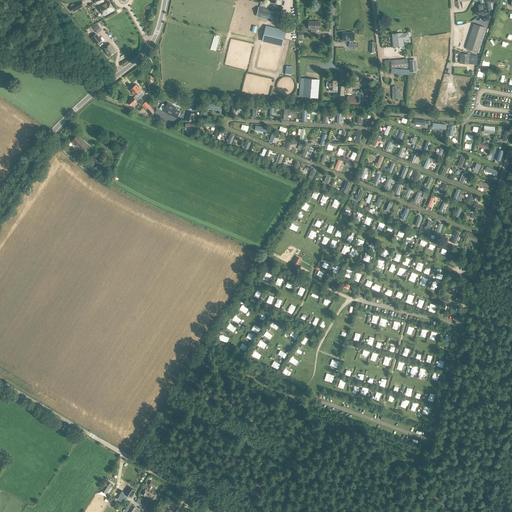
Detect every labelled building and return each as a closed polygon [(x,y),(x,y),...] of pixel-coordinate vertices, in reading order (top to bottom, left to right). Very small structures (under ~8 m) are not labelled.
[(103,0),(94,0),(96,4),(99,3),(101,6),(99,7),(104,15),(114,10),(109,1),(104,4),(103,2),(104,1),(103,0)] [(497,3),(494,4),(493,0),(487,0),(489,10),(495,9),(495,8),(496,8),(497,3)] [(476,11),(475,11),(475,13),(476,14),(477,15),(482,14),(483,21),(489,20),(488,15),(486,16),(484,5),(484,3),(477,4),(477,9),(476,9),(476,11)] [(78,9),(75,4),(69,8),(72,13),(78,9)] [(277,21),(279,12),(259,7),(256,16),(277,21)] [(309,22),(308,29),(311,29),(311,32),(316,32),(316,29),(319,29),(320,22),(309,22)] [(474,24),(466,48),(478,52),(485,28),(474,24)] [(286,31),(266,26),(264,34),(284,38),(286,31)] [(340,33),(340,38),(342,38),(342,41),(349,41),(349,44),(349,48),(357,48),(357,44),(353,44),(353,41),(353,33),(342,32),(342,34),(340,33)] [(403,33),(392,34),(393,47),(404,46),(403,41),(409,40),(409,33),(403,34),(403,33)] [(101,41),(96,34),(91,38),(97,44),(101,41)] [(110,44),(103,50),(109,57),(115,51),(110,44)] [(460,54),(460,64),(471,64),(471,62),(477,62),(477,56),(472,55),(470,55),(470,54),(460,54)] [(391,68),(408,66),(407,59),(391,60),(391,68)] [(305,80),(304,97),(319,98),(320,80),(305,79),(305,80)] [(327,82),(326,88),(327,88),(328,89),(328,90),(329,90),(329,91),(330,92),(335,92),(336,91),(336,90),(337,90),(337,86),(338,81),(329,80),(329,82),(327,82)] [(133,97),(128,102),(131,106),(137,102),(137,101),(138,100),(141,97),(139,94),(142,92),(138,88),(139,87),(137,84),(136,85),(130,90),(135,96),(134,98),(133,97)] [(337,90),(337,95),(344,96),(345,86),(337,86),(337,90)] [(400,91),(400,88),(397,88),(397,86),(392,87),(393,99),(400,99),(400,93),(402,93),(402,91),(400,91)] [(142,105),(146,110),(151,106),(146,101),(142,105)] [(162,111),(177,118),(180,111),(176,109),(177,107),(168,103),(167,105),(166,104),(165,105),(162,111)] [(185,120),(193,122),(195,114),(188,112),(185,120)] [(484,126),(483,133),(494,134),(495,127),(484,126)] [(339,136),(338,138),(340,139),(339,141),(343,142),(346,132),(342,131),(341,136),(339,136)] [(355,140),(354,142),(358,143),(362,133),(359,131),(356,137),(355,136),(354,140),(355,140)] [(397,137),(396,139),(398,139),(397,141),(401,142),(405,133),(401,132),(398,138),(397,137)] [(277,139),(279,135),(273,133),(269,142),(272,144),(273,141),(275,137),(277,139)] [(228,141),(227,144),(231,145),(235,135),(231,134),(228,140),(227,139),(227,141),(228,141)] [(78,136),(72,141),(78,148),(81,145),(79,143),(82,140),(78,136)] [(378,142),(379,142),(381,139),(375,137),(371,146),(375,147),(378,142)] [(285,148),(288,150),(291,144),(292,145),(293,143),(292,142),(292,141),(289,139),(285,148)] [(81,145),(78,148),(83,152),(88,147),(82,140),(79,143),(81,145)] [(247,140),(244,147),(243,147),(242,149),(243,149),(243,150),(247,152),(251,142),(247,140)] [(301,155),(306,157),(308,151),(310,151),(311,148),(309,148),(309,147),(305,145),(301,155)] [(438,155),(437,156),(441,158),(445,150),(441,148),(439,153),(437,152),(436,154),(438,155)] [(267,150),(264,149),(261,154),(260,153),(259,156),(260,156),(260,157),(263,159),(267,150)] [(91,158),(103,169),(107,165),(95,154),(91,158)] [(384,158),(380,157),(377,164),(375,163),(374,166),(380,168),(384,158)] [(428,157),(424,167),(427,169),(429,163),(431,163),(432,161),(431,160),(431,159),(428,157)] [(474,170),(472,169),(471,172),(477,175),(481,164),(477,163),(474,170)] [(359,177),(363,179),(367,170),(363,168),(359,177)] [(404,168),(403,172),(402,171),(400,174),(400,173),(398,176),(401,177),(400,178),(403,180),(408,169),(404,168)] [(416,184),(420,173),(416,172),(414,178),(413,177),(412,179),(413,180),(412,183),(416,184)] [(497,181),(496,180),(498,177),(495,175),(495,174),(492,172),(491,174),(487,172),(486,176),(492,179),(491,181),(496,183),(497,181)] [(433,179),(429,178),(425,187),(429,189),(433,179)] [(441,190),(440,193),(444,195),(448,187),(444,185),(442,189),(441,188),(440,190),(441,190)] [(357,197),(356,199),(359,200),(363,190),(360,189),(357,195),(356,195),(355,197),(357,197)] [(465,202),(465,204),(469,206),(473,196),(469,194),(466,200),(465,200),(464,202),(465,202)] [(475,204),(473,207),(482,211),(484,207),(478,205),(479,204),(476,203),(476,204),(475,204)] [(473,214),(471,218),(477,220),(475,224),(479,225),(481,218),(473,214)] [(455,232),(451,242),(455,244),(460,234),(455,232)] [(463,242),(467,243),(469,238),(476,241),(478,238),(467,233),(463,242)] [(296,256),(292,264),(296,266),(301,259),(296,256)] [(108,481),(102,491),(104,493),(109,486),(110,487),(112,484),(108,481)] [(143,492),(142,494),(145,496),(146,495),(151,497),(152,497),(155,498),(158,493),(155,491),(151,489),(152,487),(156,489),(158,486),(151,482),(149,485),(150,486),(149,488),(146,486),(143,492)] [(120,490),(117,494),(120,495),(117,499),(121,502),(123,499),(125,500),(128,496),(131,498),(135,491),(129,487),(125,494),(125,495),(122,493),(123,492),(120,490)] [(161,503),(168,508),(171,502),(164,498),(161,503)]
